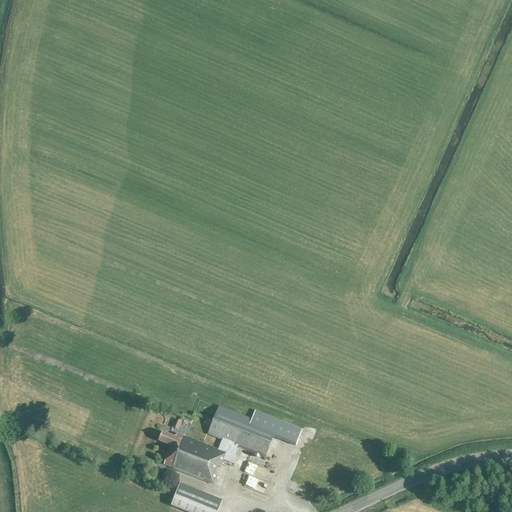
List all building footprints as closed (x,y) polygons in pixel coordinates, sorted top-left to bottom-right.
[(233,457),(237,446),(265,458),(273,438),(295,446),(302,430),(255,411),(251,420),(219,407),(208,434),(222,440),(218,451),(176,434),(175,438),(162,432),(159,441),(171,447),(164,465),(213,485),(217,475),(214,474),(217,467),(220,468),(223,460),(229,463),(228,465),(234,467),(235,464),(237,459),(233,457)] [(211,426),(213,421),(207,418),(204,423),(211,426)] [(178,430),(181,422),(176,420),(172,428),(178,430)] [(251,460),(247,469),(277,481),(281,472),(251,460)] [(252,474),(248,482),(267,490),(270,481),(252,474)] [(275,494),(278,483),(271,481),(269,492),(275,494)] [(185,511),(218,511),(223,502),(180,484),(171,506),(185,511)]
